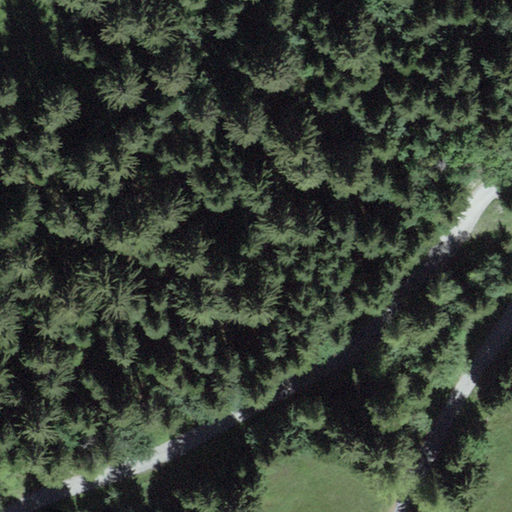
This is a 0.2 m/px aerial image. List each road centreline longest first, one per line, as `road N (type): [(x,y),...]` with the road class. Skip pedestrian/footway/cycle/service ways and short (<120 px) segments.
road 1 (residential): [(9,511),(281,397),(336,357),(487,191),(511,177)]
road 2 (residential): [(511,318),(428,432),(400,511)]
